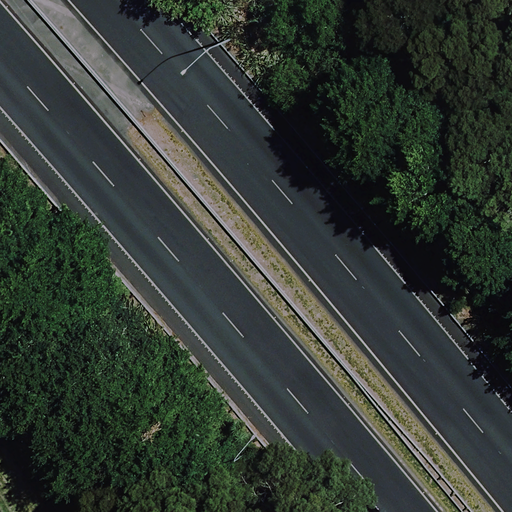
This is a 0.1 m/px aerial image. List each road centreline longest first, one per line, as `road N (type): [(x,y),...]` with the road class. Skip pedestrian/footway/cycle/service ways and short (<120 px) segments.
road 1 (motorway): [(115,0),(511,469)]
road 2 (motorway): [(384,511),(0,46)]
